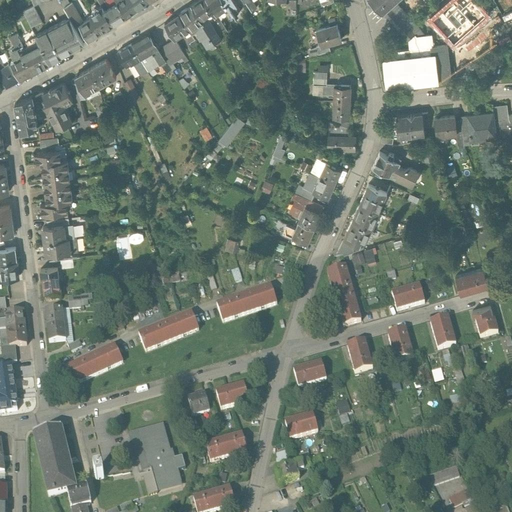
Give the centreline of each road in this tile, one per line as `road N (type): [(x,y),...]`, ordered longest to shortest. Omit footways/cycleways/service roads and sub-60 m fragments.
road 1 (residential): [(2,96),(45,416)]
road 2 (residential): [(287,352),(309,277),(369,148),(378,99)]
road 3 (residential): [(45,416),(287,352)]
road 4 (residential): [(287,352),(511,288)]
road 5 (residential): [(179,0),(2,96)]
road 6 (residential): [(252,511),(287,352)]
road 7 (residential): [(378,99),(511,86)]
